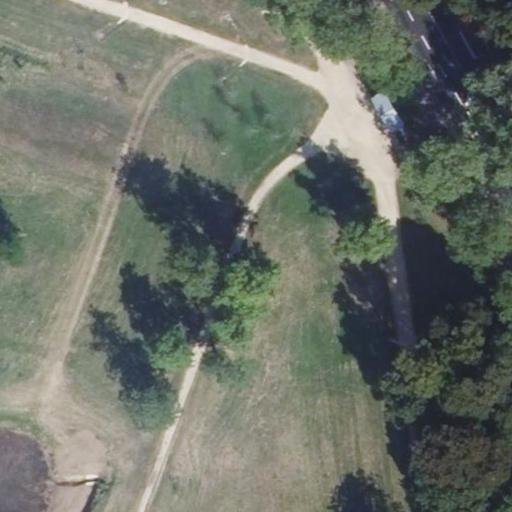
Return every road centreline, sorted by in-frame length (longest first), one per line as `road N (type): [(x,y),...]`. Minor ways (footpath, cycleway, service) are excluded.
road 1 (track): [(453,68),(366,113),(378,133),(429,511)]
road 2 (track): [(366,113),(275,176),(251,204),(139,511)]
road 3 (track): [(366,113),(358,97),(83,0)]
road 4 (secondary): [(453,68),(511,174)]
